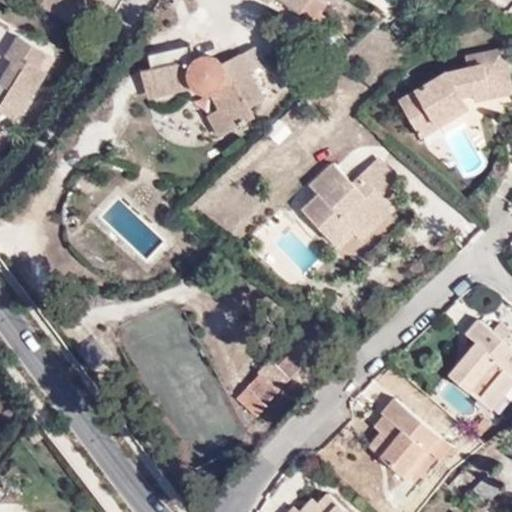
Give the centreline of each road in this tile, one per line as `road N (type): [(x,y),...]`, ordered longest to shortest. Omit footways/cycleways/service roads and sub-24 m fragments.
road 1 (residential): [(236,511),(360,369),(481,250),(511,276)]
road 2 (secondary): [(152,511),(0,314)]
road 3 (residential): [(0,187),(137,0)]
